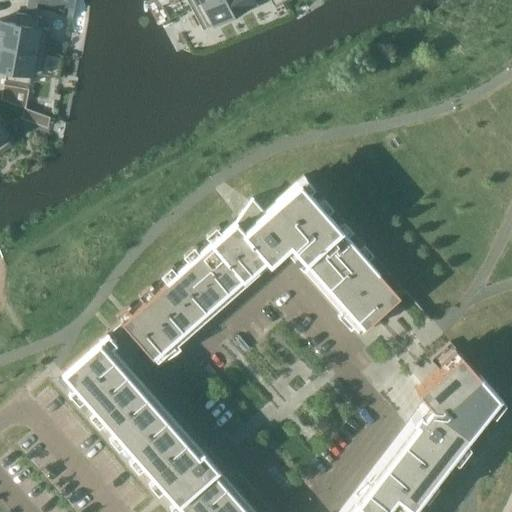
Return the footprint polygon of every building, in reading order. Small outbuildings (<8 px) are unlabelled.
[(186,0),(191,8),(206,0),(186,0)] [(252,0),(206,0),(191,8),(202,30),(253,2),(252,0)] [(0,20),(0,44),(45,52),(49,29),(39,27),(41,17),(16,12),(14,23),(0,20)] [(0,44),(0,68),(6,69),(4,80),(29,84),(31,74),(40,75),(45,52),(0,44)] [(0,148),(9,142),(0,129),(0,148)] [(233,219),(121,318),(152,354),(263,257),(264,256),(268,261),(289,243),(303,259),(361,324),(356,329),(357,331),(404,290),(303,175),(262,211),(250,198),(234,220),(233,219)] [(152,354),(121,318),(61,371),(160,484),(163,484),(165,483),(178,497),(176,498),(175,502),(184,511),(257,511),(215,464),(201,449),(196,453),(196,452),(196,453),(138,387),(132,380),(157,359),(152,354)] [(496,394),(449,341),(429,359),(437,369),(414,389),(424,399),(405,424),(410,428),(410,429),(345,511),(405,511),(449,456),(444,452),(456,436),(460,440),(496,394)]
